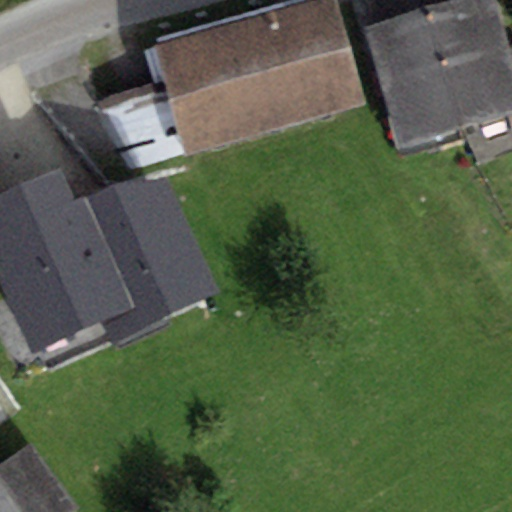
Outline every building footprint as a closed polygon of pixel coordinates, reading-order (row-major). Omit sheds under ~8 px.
[(345,5),(169,51),(198,162),(374,116),(345,5)] [(511,35),(504,7),(382,40),(415,158),(511,131),(511,35)] [(97,87),(65,96),(95,192),(185,164),(165,102),(107,120),(97,87)] [(73,215),(57,182),(0,210),(0,294),(36,367),(102,335),(111,354),(219,302),(165,192),(111,197),(73,215)] [(71,511),(39,467),(0,495),(0,511),(71,511)]
